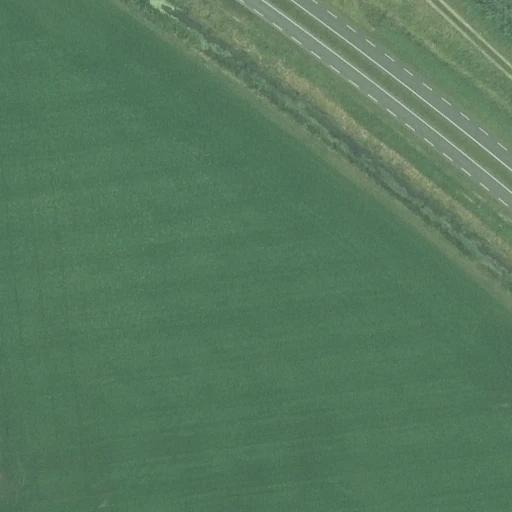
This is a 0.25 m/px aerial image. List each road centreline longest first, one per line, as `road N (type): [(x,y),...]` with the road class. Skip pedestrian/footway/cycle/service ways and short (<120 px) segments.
road 1 (primary): [(247,0),(511,204)]
road 2 (primary): [(511,166),(304,0)]
